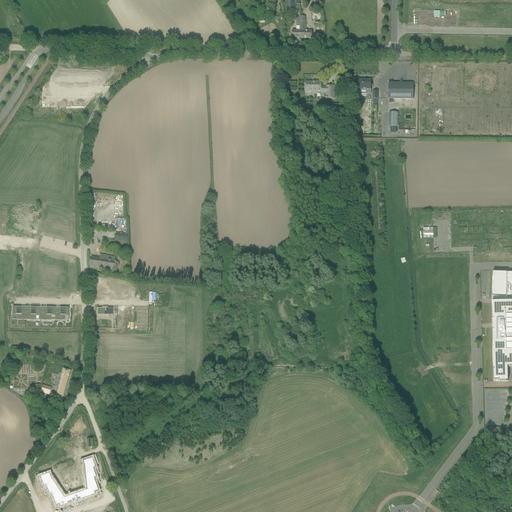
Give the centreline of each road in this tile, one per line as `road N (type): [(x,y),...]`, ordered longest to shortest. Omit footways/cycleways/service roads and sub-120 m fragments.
road 1 (unclassified): [(511,264),(473,267),(476,425),(410,511)]
road 2 (unclassified): [(83,301),(83,142),(103,99),(154,59)]
road 3 (tertiary): [(395,54),(183,51),(154,59)]
road 4 (unclassified): [(0,503),(77,398)]
road 5 (unclassified): [(125,511),(77,398)]
